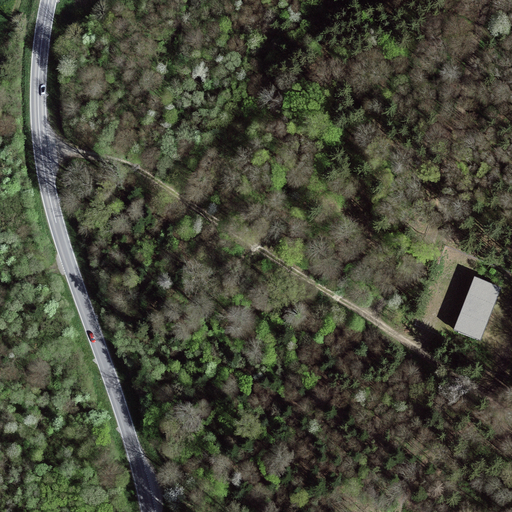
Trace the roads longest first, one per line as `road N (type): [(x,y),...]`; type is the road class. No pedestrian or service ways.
road 1 (secondary): [(147,511),(48,188),(38,89),(49,0)]
road 2 (track): [(40,137),(135,163),(488,405)]
road 3 (track): [(485,0),(425,264),(399,291),(356,315)]
